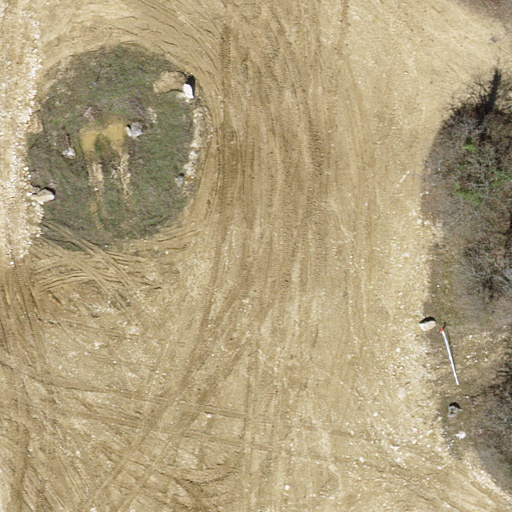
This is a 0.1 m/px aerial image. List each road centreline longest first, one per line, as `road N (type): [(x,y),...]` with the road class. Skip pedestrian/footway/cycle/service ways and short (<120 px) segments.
road 1 (track): [(283,0),(295,195),(261,443)]
road 2 (track): [(0,390),(261,443)]
road 3 (track): [(261,443),(457,511)]
road 4 (track): [(389,0),(511,83)]
